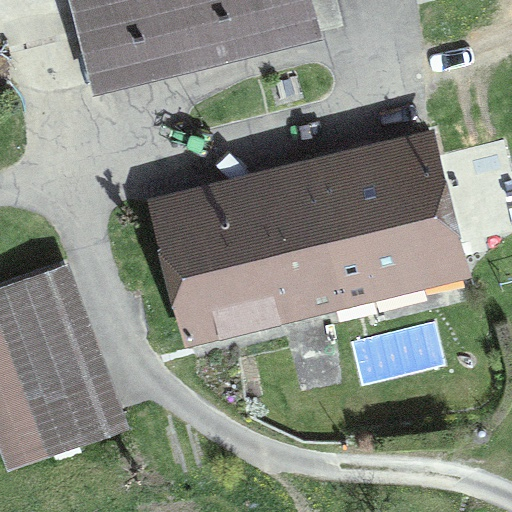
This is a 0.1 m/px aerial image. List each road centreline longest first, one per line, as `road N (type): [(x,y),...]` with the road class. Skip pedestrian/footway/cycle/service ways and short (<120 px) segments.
road 1 (unclassified): [(511,500),(473,483),(385,468),(272,460),(154,393),(108,318),(63,183)]
road 2 (track): [(511,40),(330,114),(63,183)]
